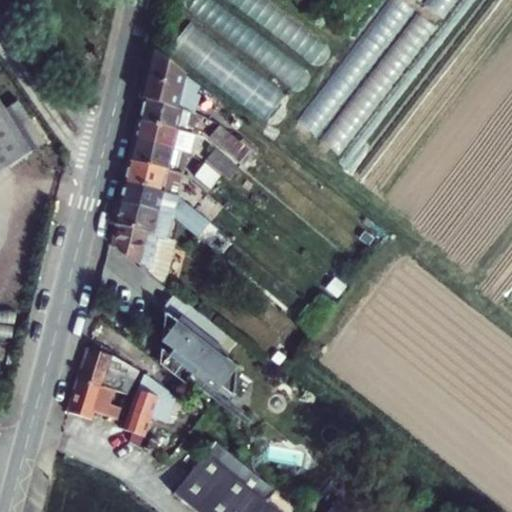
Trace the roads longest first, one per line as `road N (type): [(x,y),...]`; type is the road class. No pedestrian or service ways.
road 1 (unclassified): [(10,511),(139,0)]
road 2 (unknown): [(103,161),(0,16)]
